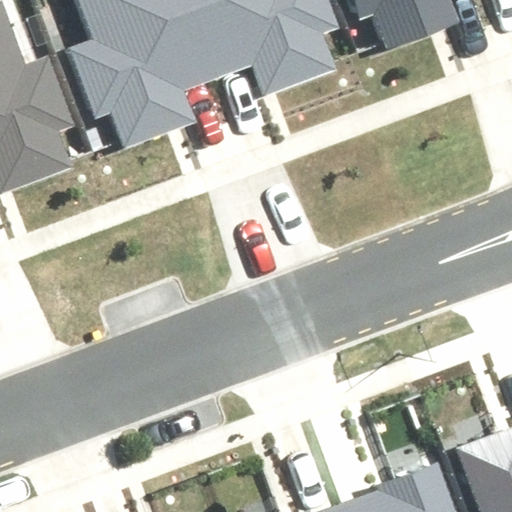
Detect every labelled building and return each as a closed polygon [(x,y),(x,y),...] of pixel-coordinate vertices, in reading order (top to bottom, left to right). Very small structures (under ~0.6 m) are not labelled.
[(55,113),(70,108),(44,40),(21,49),(1,0),(0,0),(0,173),(68,147),(55,113)] [(61,39),(86,106),(101,100),(114,135),(184,108),(174,80),(210,66),(184,0),(72,0),(84,30),(61,39)] [(313,21),(328,15),(322,0),(184,0),(210,66),(245,53),(255,81),(326,55),(313,21)] [(344,0),(347,8),(362,2),(375,37),(445,10),(441,0),(344,0)] [(511,511),(511,413),(444,438),(471,511),(511,511)] [(456,511),(432,446),(374,467),(377,476),(341,490),(348,511),(456,511)] [(253,511),(348,511),(341,490),(303,504),(300,495),(253,511)]
